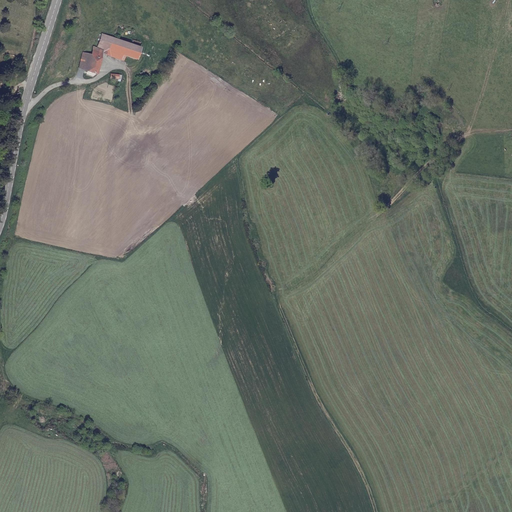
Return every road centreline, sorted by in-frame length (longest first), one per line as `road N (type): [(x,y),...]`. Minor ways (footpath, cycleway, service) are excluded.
road 1 (track): [(375,511),(278,301),(444,148),(466,133),(511,128)]
road 2 (secondary): [(56,0),(20,118),(0,223)]
